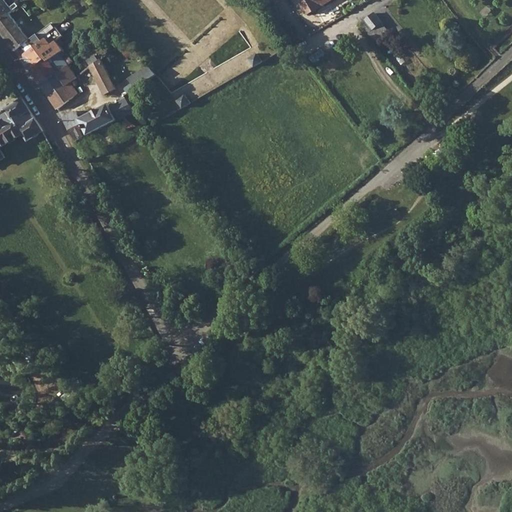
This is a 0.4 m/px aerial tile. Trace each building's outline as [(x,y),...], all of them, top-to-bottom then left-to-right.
[(0,0),(0,20),(9,13),(19,6),(14,0),(0,0)] [(320,7),(317,2),(321,0),(300,0),(308,14),(320,7)] [(274,9),(265,16),(274,26),(282,20),(274,9)] [(9,13),(0,20),(0,29),(17,51),(22,47),(27,53),(47,38),(46,36),(45,36),(42,32),(31,40),(9,13)] [(366,21),(373,31),(383,23),(375,13),(366,21)] [(105,15),(97,22),(107,34),(116,27),(105,15)] [(52,24),(42,32),(45,36),(46,36),(55,28),(52,24)] [(27,53),(22,58),(31,70),(48,58),(50,60),(59,53),(64,49),(61,44),(63,42),(61,39),(64,36),(57,27),(55,28),(46,36),(47,38),(27,53)] [(48,58),(31,70),(37,78),(42,85),(69,65),(74,61),(70,57),(65,61),(59,53),(50,60),(48,58)] [(249,59),(254,67),(263,62),(258,54),(249,59)] [(102,59),(91,66),(98,81),(110,74),(102,59)] [(69,65),(42,85),(51,98),(72,82),(78,77),(69,65)] [(149,66),(130,80),(136,89),(157,74),(149,66)] [(110,74),(98,81),(105,95),(117,88),(110,74)] [(72,82),(51,98),(58,110),(80,94),(72,82)] [(178,99),(183,108),(192,103),(187,94),(178,99)] [(112,103),(95,112),(104,128),(136,110),(127,97),(113,105),(112,103)] [(44,133),(23,99),(0,113),(0,162),(6,159),(0,150),(0,149),(25,135),(29,142),(44,133)] [(81,110),(63,118),(77,142),(89,135),(81,119),(85,117),(81,110)] [(85,117),(81,119),(89,135),(104,128),(95,112),(85,117)] [(0,459),(21,463),(23,452),(0,447),(0,459)]
